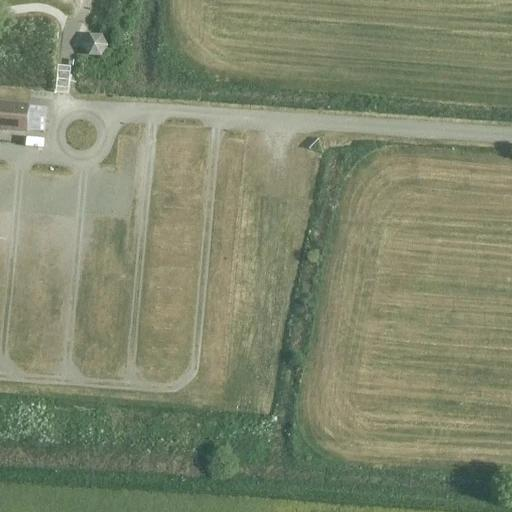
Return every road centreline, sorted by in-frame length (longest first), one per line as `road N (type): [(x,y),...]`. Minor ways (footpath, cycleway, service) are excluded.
road 1 (unclassified): [(511,136),(221,114),(94,114)]
road 2 (unclassified): [(94,114),(77,112),(63,122),(65,154),(95,159),(109,132)]
